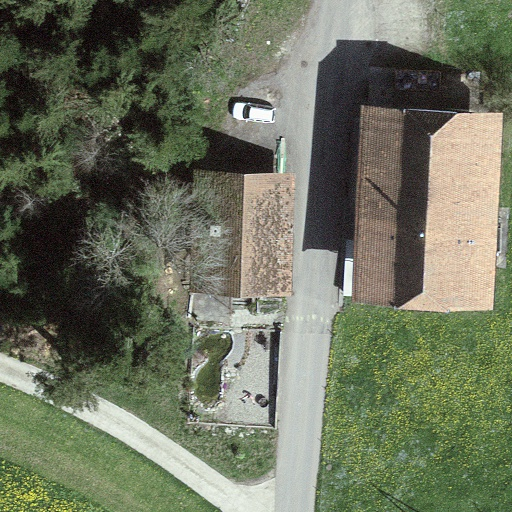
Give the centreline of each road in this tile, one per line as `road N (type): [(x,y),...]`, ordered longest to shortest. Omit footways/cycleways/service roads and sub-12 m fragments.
road 1 (unclassified): [(295,511),(345,0)]
road 2 (track): [(251,511),(101,413),(0,366)]
